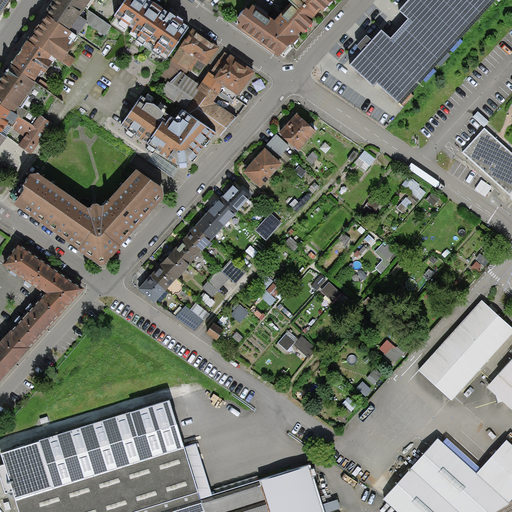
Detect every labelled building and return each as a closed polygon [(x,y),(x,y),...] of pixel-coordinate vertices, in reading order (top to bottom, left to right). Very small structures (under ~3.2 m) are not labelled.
[(55,0),(45,15),(71,34),(78,25),(95,0),(55,0)] [(95,0),(78,25),(101,40),(110,28),(106,25),(122,0),(95,0)] [(191,31),(146,0),(127,0),(115,17),(172,58),(191,31)] [(284,0),(292,7),(275,25),(252,7),(248,12),(245,10),(236,20),(240,22),(236,28),(281,60),(292,49),(295,52),(342,0),(284,0)] [(400,102),(491,0),(408,0),(399,10),(409,18),(391,39),(381,30),(372,40),(366,34),(356,46),(362,51),(350,64),(375,86),(377,83),(400,102)] [(71,34),(45,15),(27,41),(56,62),(67,68),(74,57),(70,50),(70,41),(74,35),(71,34)] [(223,54),(191,31),(172,58),(171,60),(190,74),(194,68),(201,73),(205,68),(210,72),(223,54)] [(56,62),(27,41),(9,67),(35,85),(43,74),(46,76),(56,62)] [(257,74),(223,54),(210,72),(199,87),(196,90),(200,93),(185,114),(197,123),(215,137),(219,140),(236,119),(214,103),(224,89),(240,99),(257,74)] [(190,74),(171,60),(159,76),(168,83),(159,95),(183,112),(185,114),(200,93),(196,90),(199,87),(187,78),(190,74)] [(35,85),(9,67),(0,80),(0,106),(12,115),(15,117),(36,86),(35,85)] [(143,100),(138,97),(119,125),(150,147),(169,120),(163,115),(166,110),(146,96),(143,100)] [(12,115),(0,106),(0,135),(2,138),(10,128),(5,124),(12,115)] [(169,120),(150,147),(174,164),(176,161),(181,163),(181,168),(192,168),(192,163),(215,137),(197,123),(185,114),(183,112),(173,122),(169,120)] [(5,124),(10,128),(25,138),(19,147),(31,156),(52,127),(38,117),(31,128),(15,117),(12,115),(5,124)] [(298,116),(280,137),(297,151),(315,131),(298,116)] [(511,152),(486,128),(465,151),(510,192),(511,189),(511,152)] [(276,137),(267,147),(279,158),(288,147),(276,137)] [(267,150),(245,174),(262,189),(283,164),(267,150)] [(39,177),(33,176),(11,205),(100,268),(103,267),(108,263),(162,199),(163,193),(134,173),(102,210),(100,208),(93,208),(90,211),(39,177)] [(241,178),(226,194),(238,204),(253,187),(241,178)] [(220,202),(207,217),(223,231),(236,216),(220,202)] [(207,217),(195,230),(212,244),(223,231),(207,217)] [(195,230),(184,243),(201,256),(212,244),(195,230)] [(173,256),(189,269),(201,256),(184,243),(173,256)] [(4,266),(46,294),(63,277),(18,245),(4,266)] [(160,269),(176,283),(189,269),(173,256),(160,269)] [(214,274),(224,283),(229,278),(233,282),(245,269),(234,259),(222,271),(219,268),(214,274)] [(176,283),(160,269),(150,280),(166,293),(176,283)] [(46,294),(32,310),(54,326),(83,293),(63,277),(46,294)] [(150,280),(139,290),(156,305),(166,293),(150,280)] [(203,288),(213,296),(218,290),(208,281),(203,288)] [(511,331),(511,330),(479,301),(415,373),(449,403),(511,331)] [(176,316),(196,330),(204,320),(187,305),(176,316)] [(32,310),(3,340),(25,357),(54,326),(32,310)] [(3,340),(0,343),(0,384),(25,357),(3,340)] [(511,358),(483,390),(511,416),(511,358)] [(0,455),(14,500),(185,449),(170,402),(0,452),(0,455)] [(472,475),(434,440),(379,501),(390,511),(495,511),(507,506),(511,499),(511,450),(503,443),(472,475)] [(185,449),(14,500),(17,511),(323,511),(309,466),(210,496),(194,446),(185,449)]
